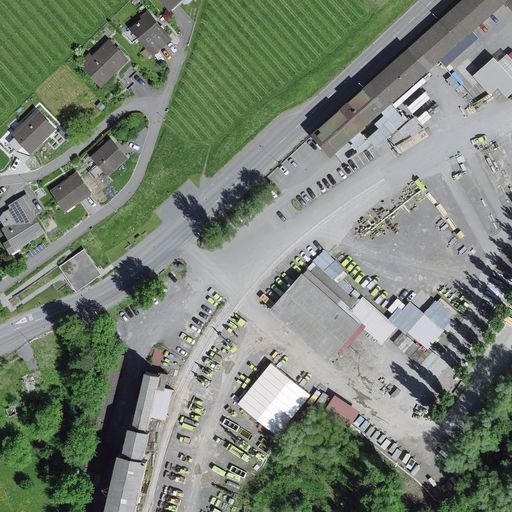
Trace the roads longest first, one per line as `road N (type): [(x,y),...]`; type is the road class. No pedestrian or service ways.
road 1 (primary): [(0,337),(142,269),(434,0)]
road 2 (residential): [(0,290),(130,190),(162,108)]
road 3 (track): [(76,511),(69,460),(94,354),(86,301)]
road 4 (unknown): [(231,284),(384,401)]
road 5 (residential): [(162,108),(126,108),(38,175),(0,182)]
